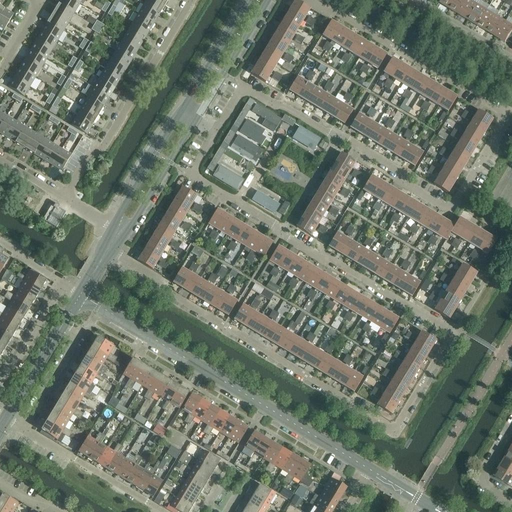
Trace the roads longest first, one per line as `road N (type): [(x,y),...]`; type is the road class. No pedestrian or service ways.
road 1 (residential): [(109,250),(394,428),(447,328),(191,174),(214,133)]
road 2 (residential): [(456,202),(510,112),(307,0)]
road 3 (residential): [(368,469),(81,295)]
road 4 (residential): [(214,133),(243,86),(401,172),(405,183),(450,210),(456,202)]
road 5 (residential): [(63,197),(91,150),(105,146),(191,0)]
road 6 (residential): [(162,511),(24,428)]
road 7 (tertiary): [(194,121),(270,0)]
road 8 (tertiary): [(181,112),(121,212),(118,232)]
road 9 (tertiary): [(118,232),(135,220),(194,121)]
road 10 (tertiary): [(248,0),(181,112)]
road 11 (residential): [(24,428),(79,337),(63,323)]
road 12 (residential): [(0,388),(62,283)]
